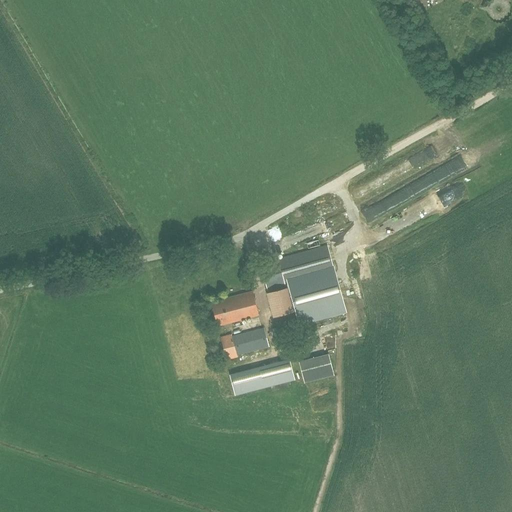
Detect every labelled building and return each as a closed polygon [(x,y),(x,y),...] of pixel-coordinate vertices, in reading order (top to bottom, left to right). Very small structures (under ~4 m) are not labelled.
[(432,198),(440,212),(448,207),(441,194),(432,198)] [(384,196),(373,199),(375,207),(386,204),(384,196)] [(294,223),(297,229),(311,222),(308,217),(294,223)] [(286,241),(281,228),(267,233),(271,246),(286,241)] [(277,245),(279,255),(294,252),(292,242),(277,245)] [(351,250),(353,257),(369,252),(367,245),(351,250)] [(326,246),(288,256),(261,264),(268,289),(287,284),(292,299),(299,325),(304,324),(303,322),(340,311),(342,316),(344,316),(343,311),(344,310),(326,246)] [(286,288),(267,293),(273,316),(292,311),(286,288)] [(217,326),(258,315),(252,291),(211,302),(217,326)] [(292,311),(273,316),(280,339),(298,334),(292,311)] [(269,347),(264,328),(232,337),(231,334),(221,337),(227,360),(238,357),(237,355),(269,347)] [(304,382),(335,375),(330,355),(299,363),(304,382)] [(295,380),(290,360),(231,375),(235,395),(295,380)]
